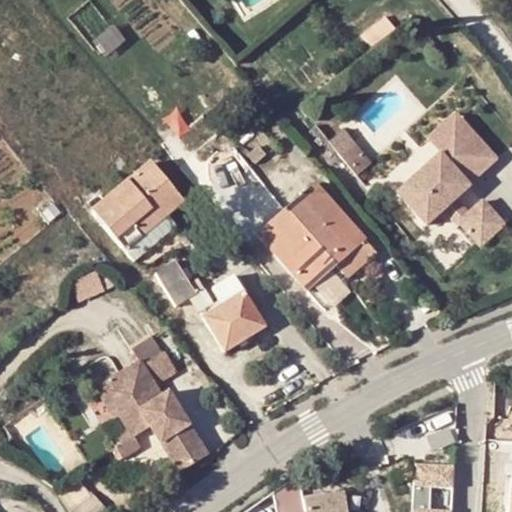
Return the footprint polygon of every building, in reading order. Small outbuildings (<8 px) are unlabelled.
[(453,196),(498,158),(456,110),(426,133),(439,147),(391,191),(422,225),(442,207),(437,202),(449,192),(453,196)] [(345,134),(329,148),(349,171),(366,156),(345,134)] [(187,191),(154,150),(92,200),(126,239),(187,191)] [(315,172),(260,225),(310,279),(338,252),(368,224),(315,172)] [(442,207),(457,223),(468,212),(453,196),(449,192),(437,202),(442,207)] [(482,199),(468,212),(457,223),(478,245),(503,221),(482,199)] [(368,224),(338,252),(348,263),(351,265),(381,238),(368,224)] [(177,250),(147,270),(167,300),(205,276),(198,264),(191,269),(177,250)] [(348,263),(338,252),(310,279),(320,288),(348,263)] [(226,293),(205,305),(224,341),(268,316),(237,263),(215,275),(226,293)] [(140,347),(157,374),(178,361),(166,341),(164,342),(156,330),(137,343),(140,347)] [(152,415),(142,399),(165,385),(157,374),(140,347),(96,376),(110,397),(115,394),(121,403),(133,424),(152,415)] [(165,385),(142,399),(152,415),(180,460),(208,444),(170,382),(165,385)] [(121,403),(115,394),(110,397),(116,406),(121,403)] [(450,511),(453,468),(414,465),(411,511),(450,511)] [(304,511),(344,511),(340,485),(302,492),(304,506),(304,511)]
